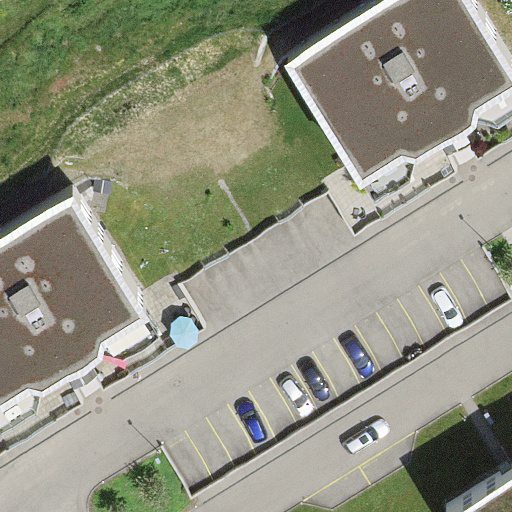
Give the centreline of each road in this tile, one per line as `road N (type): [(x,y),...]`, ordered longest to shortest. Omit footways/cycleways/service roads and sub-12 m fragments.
road 1 (residential): [(10,511),(23,485),(511,195)]
road 2 (residential): [(217,511),(511,332)]
